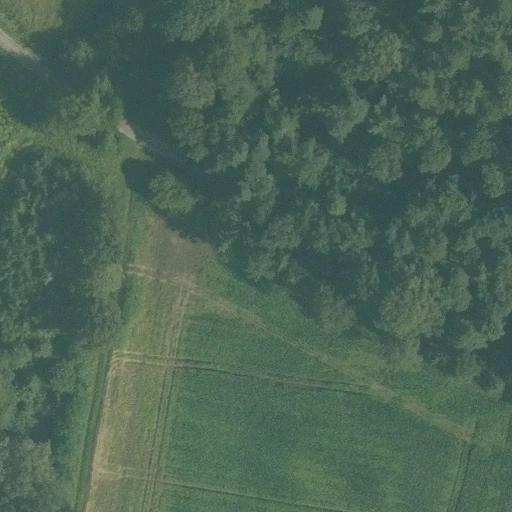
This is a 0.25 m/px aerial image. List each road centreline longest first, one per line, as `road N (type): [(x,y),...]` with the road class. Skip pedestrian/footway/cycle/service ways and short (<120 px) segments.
road 1 (unclassified): [(0,37),(145,138),(511,337)]
road 2 (track): [(145,138),(127,177),(72,511)]
